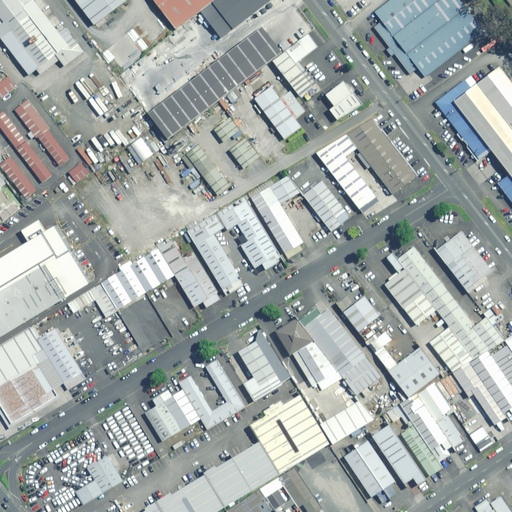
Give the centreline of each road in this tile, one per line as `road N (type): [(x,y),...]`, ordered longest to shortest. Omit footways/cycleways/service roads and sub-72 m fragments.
road 1 (residential): [(20,449),(456,184)]
road 2 (residential): [(456,184),(314,0)]
